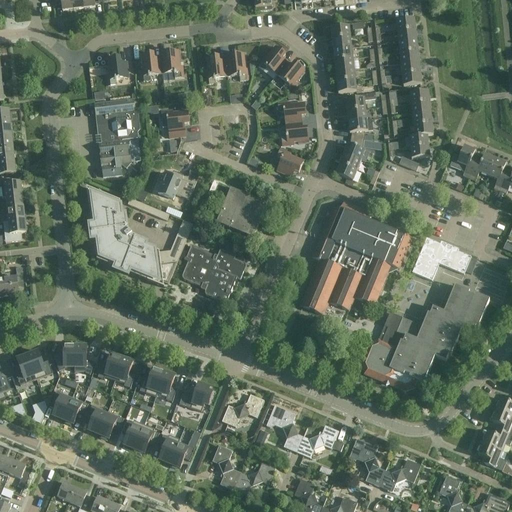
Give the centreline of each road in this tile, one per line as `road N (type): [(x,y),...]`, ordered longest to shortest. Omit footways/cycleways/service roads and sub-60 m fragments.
road 1 (tertiary): [(239,363),(414,432),(452,412),(511,342)]
road 2 (residential): [(511,268),(316,177)]
road 3 (residential): [(60,248),(46,106),(71,66)]
road 4 (residential): [(239,363),(308,197)]
road 5 (tertiary): [(67,311),(239,363)]
road 6 (residential): [(316,177),(327,144),(318,64),(283,33)]
road 7 (residential): [(71,66),(100,45),(218,26)]
road 8 (residential): [(239,168),(252,140),(251,115),(241,110),(202,114),(205,154)]
road 9 (residential): [(283,33),(294,18),(420,4)]
road 10 (residential): [(183,511),(54,453)]
